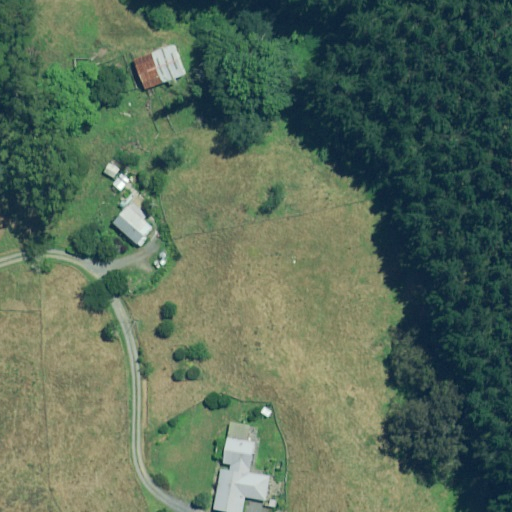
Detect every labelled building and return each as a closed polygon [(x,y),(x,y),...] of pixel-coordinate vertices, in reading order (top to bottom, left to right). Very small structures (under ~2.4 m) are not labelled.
[(186,75),(175,45),(136,60),(147,90),(186,75)] [(114,159),(105,171),(117,180),(126,168),(114,159)] [(135,177),(125,170),(115,184),(126,191),(135,177)] [(155,229),(131,207),(117,223),(140,245),(155,229)] [(233,423),(226,463),(232,464),(231,469),(225,468),(218,510),(230,511),(244,511),(247,497),(267,501),(272,476),(254,473),(262,428),(233,423)]
